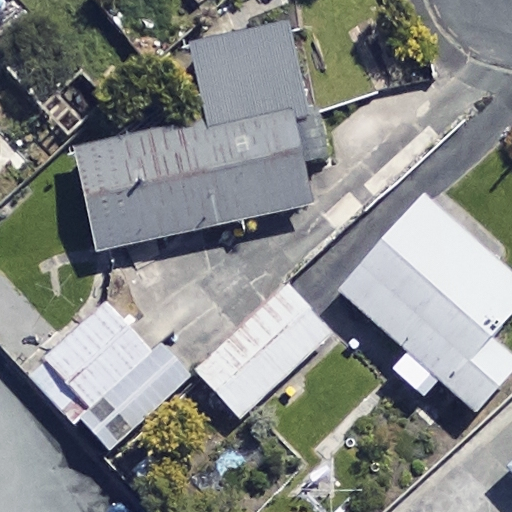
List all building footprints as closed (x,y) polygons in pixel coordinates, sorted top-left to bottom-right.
[(384,12),(377,0),(344,0),(357,25),(342,33),(375,96),(405,81),(373,18),(384,12)] [(103,262),(312,215),(304,179),(329,173),(298,34),(195,56),(212,130),(80,159),(103,262)] [(437,387),(478,423),(511,384),(511,360),(497,348),(511,331),(511,282),(426,206),(341,301),(410,363),(396,380),(423,404),(437,387)] [(332,342),(290,295),(198,378),(240,425),(332,342)] [(115,464),(197,378),(169,350),(158,362),(101,309),(30,384),(115,464)]
